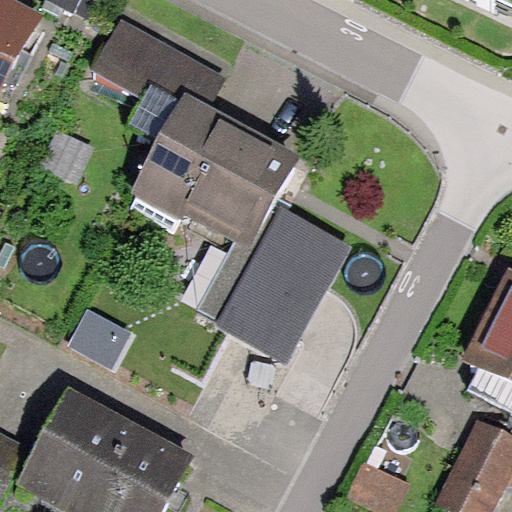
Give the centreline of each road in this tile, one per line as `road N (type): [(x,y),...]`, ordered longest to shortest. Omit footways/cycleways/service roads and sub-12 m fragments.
road 1 (residential): [(510,127),(306,511)]
road 2 (residential): [(510,127),(255,0)]
